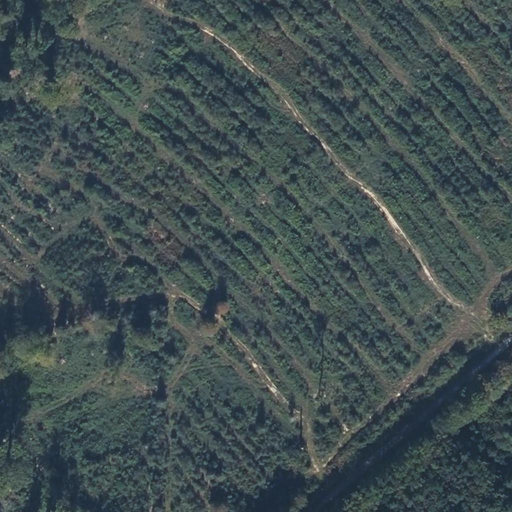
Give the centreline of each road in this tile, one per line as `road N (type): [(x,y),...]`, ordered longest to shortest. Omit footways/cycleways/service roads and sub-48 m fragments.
road 1 (track): [(511,334),(309,511)]
road 2 (track): [(419,416),(511,492)]
